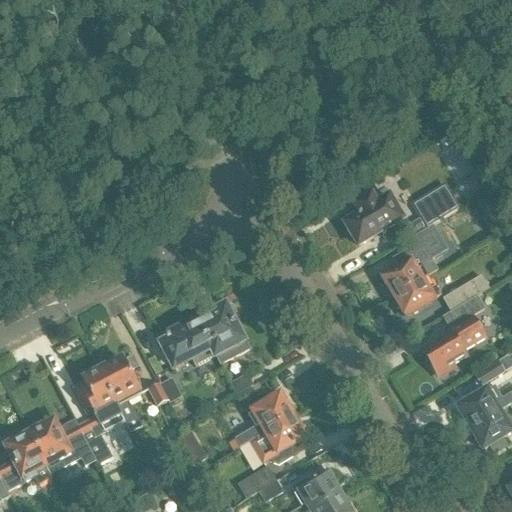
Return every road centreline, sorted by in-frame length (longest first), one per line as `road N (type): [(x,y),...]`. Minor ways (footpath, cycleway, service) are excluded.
road 1 (residential): [(434,511),(250,202)]
road 2 (residential): [(0,335),(250,202)]
road 3 (residential): [(250,202),(182,90),(177,20)]
